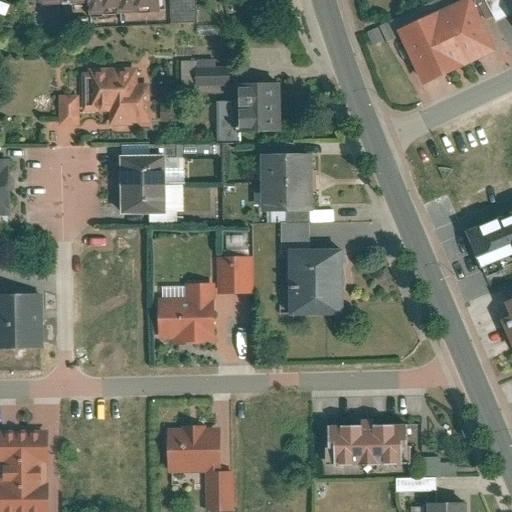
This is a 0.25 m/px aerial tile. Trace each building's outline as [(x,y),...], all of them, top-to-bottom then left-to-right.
[(503,48),(481,0),(457,0),(402,25),(427,81),(503,48)] [(511,0),(493,0),(511,40),(511,0)] [(87,71),(87,109),(114,109),(115,123),(155,122),(154,82),(142,82),(142,65),(92,66),(92,71),(87,71)] [(236,83),(236,68),(201,68),(201,82),(236,83)] [(243,129),(288,130),(288,80),(243,79),(243,129)] [(84,122),(84,92),(62,93),(62,123),(84,122)] [(169,153),(123,155),(126,217),(171,215),(169,153)] [(315,155),(264,157),(267,214),(318,212),(315,155)] [(13,162),(0,162),(0,221),(13,221),(13,162)] [(511,211),(475,226),(494,273),(511,265),(511,211)] [(348,318),(347,250),(294,250),(295,319),(348,318)] [(257,255),(221,256),(221,291),(258,290),(257,255)] [(220,336),(219,279),(189,280),(189,295),(165,296),(166,337),(220,336)] [(44,296),(0,297),(0,355),(46,354),(44,296)] [(415,420),(333,422),(334,447),(340,446),(340,462),(411,460),(411,443),(416,443),(415,420)] [(170,428),(172,470),(224,468),(223,426),(170,428)] [(53,511),(54,428),(0,428),(0,469),(0,511),(53,511)] [(422,475),(455,475),(455,462),(439,462),(439,457),(422,457),(422,475)] [(239,508),(238,470),(209,471),(210,509),(239,508)] [(433,511),(473,511),(473,500),(433,501),(433,511)]
